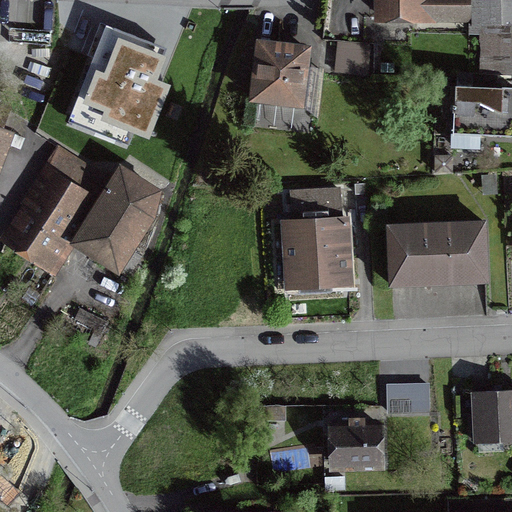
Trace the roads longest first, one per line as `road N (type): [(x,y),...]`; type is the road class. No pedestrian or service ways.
road 1 (residential): [(90,464),(176,368),(511,344)]
road 2 (residential): [(0,372),(90,464)]
